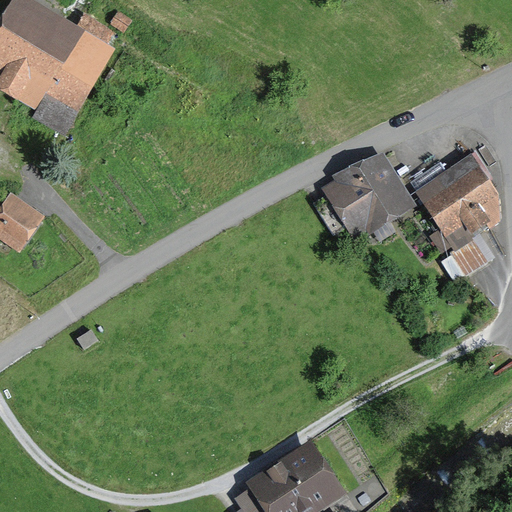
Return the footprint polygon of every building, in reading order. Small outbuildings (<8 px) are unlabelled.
[(0,84),(41,109),(37,115),(60,128),(105,49),(81,35),(74,47),(14,10),(0,32),(0,84)] [(119,17),(110,30),(122,38),(131,25),(119,17)] [(488,262),(473,238),(497,222),(495,197),(470,158),(417,193),(442,230),(431,237),(441,252),(451,245),(455,251),(450,254),(452,256),(441,262),(455,284),(488,262)] [(340,211),(355,237),(404,208),(375,162),(343,176),(331,185),(333,192),(343,209),(340,211)] [(8,200),(0,210),(0,232),(19,246),(36,221),(8,200)] [(248,511),(300,511),(335,489),(311,453),(240,500),(248,511)]
